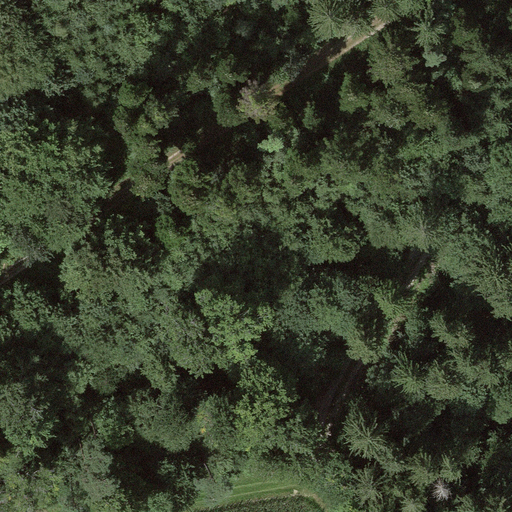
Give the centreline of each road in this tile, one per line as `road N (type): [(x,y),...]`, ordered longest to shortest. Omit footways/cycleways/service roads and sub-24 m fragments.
road 1 (track): [(0,282),(413,0)]
road 2 (track): [(340,511),(317,478),(316,404),(511,132)]
